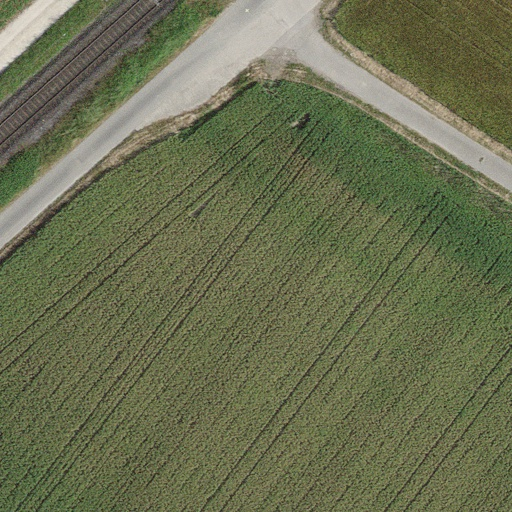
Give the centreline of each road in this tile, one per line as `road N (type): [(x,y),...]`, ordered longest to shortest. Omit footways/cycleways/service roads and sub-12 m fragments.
road 1 (track): [(243,10),(0,228)]
road 2 (track): [(511,179),(243,10)]
